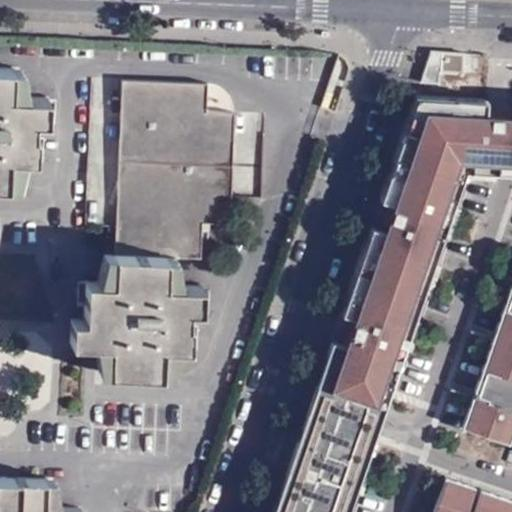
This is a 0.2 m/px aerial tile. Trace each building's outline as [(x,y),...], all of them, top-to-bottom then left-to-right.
[(461,53),(432,52),(431,76),(460,76),(461,53)] [(14,67),(6,67),(0,66),(0,184),(9,184),(11,157),(21,157),(36,158),(36,134),(32,134),(33,119),(47,120),(48,96),(24,94),(13,93),(14,67)] [(21,68),(14,67),(13,93),(24,94),(21,68)] [(208,82),(122,80),(118,253),(167,255),(173,255),(226,256),(233,113),(232,99),(225,88),(218,84),(208,82)] [(345,511),(354,489),(363,492),(373,463),(364,460),(376,425),(403,348),(412,351),(422,322),(412,319),(422,290),(432,293),(441,266),(432,263),(442,234),(451,237),(461,209),(452,206),(461,178),(496,180),(497,170),(511,171),(511,106),(498,106),(486,105),(486,98),(413,94),(378,198),(385,200),(381,213),(376,226),(370,224),(340,312),(346,314),(341,327),(316,401),(305,431),(277,511),(345,511)] [(18,185),(21,157),(11,157),(9,184),(18,185)] [(118,253),(114,253),(107,253),(105,278),(95,278),(84,277),(83,317),(71,317),(71,342),(93,343),(103,343),(103,370),(164,373),(164,346),(178,346),(190,347),(191,322),(188,321),(189,308),(201,308),(201,297),(201,284),(180,283),(167,282),(167,255),(158,255),(118,253)] [(104,253),(95,278),(105,278),(107,253),(104,253)] [(180,283),(173,255),(167,255),(167,282),(180,283)] [(460,425),(468,428),(511,300),(511,276),(511,279),(511,278),(511,281),(511,284),(509,284),(506,292),(476,379),(473,389),(474,390),(472,395),(471,394),(460,425)] [(511,300),(468,428),(508,442),(511,429),(511,300)] [(99,370),(103,370),(103,343),(93,343),(99,370)] [(173,373),(178,346),(164,346),(164,373),(173,373)] [(444,474),(430,511),(464,511),(474,484),(458,478),(444,474)] [(71,511),(71,508),(60,508),(50,507),(51,479),(0,477),(0,511),(71,511)] [(57,480),(51,479),(50,507),(60,508),(57,480)] [(511,511),(511,497),(507,495),(480,486),(470,511),(511,511)]
